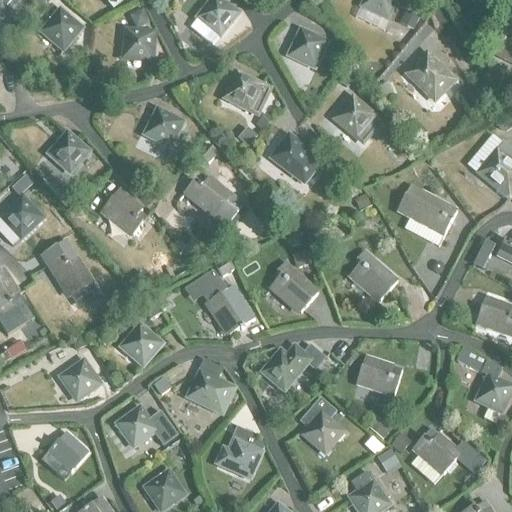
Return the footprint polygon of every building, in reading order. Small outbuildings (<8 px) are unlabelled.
[(0,0),(0,18),(3,21),(21,1),(20,0),(0,0)] [(36,0),(35,2),(43,8),(50,0),(36,0)] [(108,0),(108,5),(113,12),(127,0),(108,0)] [(191,0),(183,0),(179,6),(189,14),(197,5),(191,0)] [(366,0),(363,8),(388,22),(398,0),(366,0)] [(200,24),(221,41),(238,20),(217,3),(200,24)] [(405,12),(399,25),(412,31),(419,18),(405,12)] [(142,14),(129,21),(136,33),(148,27),(142,14)] [(43,37),(64,55),(81,34),(61,16),(43,37)] [(493,37),(498,39),(491,53),(511,63),(511,34),(498,28),(493,37)] [(123,63),(152,67),(157,40),(128,36),(123,63)] [(291,60),(316,72),(328,48),(303,36),(291,60)] [(340,57),(333,66),(341,73),(349,63),(340,57)] [(407,78),(433,104),(453,85),(427,58),(407,78)] [(343,76),(337,84),(347,91),(352,83),(343,76)] [(226,104),(251,117),(264,92),(239,79),(226,104)] [(391,84),(377,90),(383,101),(396,95),(391,84)] [(336,124),(358,142),(375,120),(354,103),(336,124)] [(147,141),(171,154),(175,148),(180,150),(184,141),(179,139),(185,125),(180,123),(179,126),(159,117),(147,141)] [(266,117),(256,127),(263,134),(273,125),(266,117)] [(408,135),(418,144),(427,135),(417,125),(408,135)] [(247,130),(237,142),(247,151),(257,139),(247,130)] [(50,160),(71,178),(89,157),(68,139),(50,160)] [(274,163),(305,187),(316,173),(307,166),(313,158),(291,142),(274,163)] [(207,148),(198,158),(208,167),(217,157),(207,148)] [(511,199),(511,167),(511,165),(511,155),(505,149),(480,178),(509,203),(511,199)] [(25,180),(13,191),(20,199),(32,188),(25,180)] [(185,196),(226,232),(243,212),(209,182),(203,190),(196,184),(185,196)] [(67,193),(58,201),(66,210),(75,201),(67,193)] [(102,216),(133,241),(143,229),(136,222),(143,214),(119,195),(102,216)] [(410,219),(446,238),(453,224),(445,220),(449,211),(423,196),(410,219)] [(2,224),(22,243),(31,234),(41,224),(22,204),(2,224)] [(302,223),(292,230),(297,239),(308,233),(302,223)] [(324,234),(312,239),(318,254),(330,248),(324,234)] [(66,243),(41,259),(68,301),(81,293),(93,285),(66,243)] [(484,244),(472,269),(481,274),(493,249),(484,244)] [(495,262),(511,270),(511,247),(505,244),(495,262)] [(296,257),(292,258),(295,268),(299,267),(300,270),(313,266),(309,253),(296,257)] [(351,279),(381,305),(398,285),(363,256),(357,264),(360,268),(351,279)] [(226,263),(215,271),(222,281),(233,273),(226,263)] [(433,267),(432,271),(435,275),(439,276),(442,273),(443,269),(441,266),(437,265),(433,267)] [(278,276),(283,280),(272,291),(302,318),(319,298),(286,268),(278,276)] [(3,274),(0,276),(0,317),(1,319),(0,319),(0,327),(7,339),(33,322),(19,300),(3,274)] [(141,274),(127,284),(135,294),(148,284),(141,274)] [(213,275),(195,287),(208,307),(204,309),(225,342),(255,322),(234,290),(227,295),(216,279),(213,275)] [(93,285),(81,293),(88,304),(100,296),(93,285)] [(511,311),(485,301),(477,325),(511,338),(511,311)] [(154,307),(144,313),(150,322),(160,317),(154,307)] [(123,352),(143,371),(162,349),(141,331),(123,352)] [(82,341),(72,345),(76,354),(86,349),(82,341)] [(20,343),(5,353),(10,362),(26,352),(20,343)] [(283,356),(265,377),(286,395),(310,367),(317,373),(326,362),(310,348),(303,358),(297,352),(289,361),(283,356)] [(461,349),(454,363),(484,378),(471,404),(500,418),(511,395),(511,387),(495,379),(500,371),(484,363),(461,349)] [(204,363),(197,376),(202,378),(189,402),(222,419),(234,395),(216,386),(223,372),(204,363)] [(357,387),(395,400),(403,375),(365,363),(357,387)] [(62,384),(78,406),(101,390),(83,368),(62,384)] [(321,401),(302,422),(313,432),(306,440),(326,458),(344,437),(328,423),(336,414),(321,401)] [(141,411),(117,428),(135,452),(155,437),(164,449),(177,439),(160,416),(150,423),(141,411)] [(437,414),(434,418),(446,428),(445,429),(450,434),(455,428),(437,414)] [(377,421),(369,431),(383,443),(392,433),(377,421)] [(230,452),(222,469),(252,482),(264,453),(252,447),(257,436),(237,428),(227,451),(230,452)] [(432,431),(412,454),(441,479),(456,462),(475,478),(486,464),(464,445),(457,453),(432,431)] [(401,435),(390,447),(401,457),(411,445),(401,435)] [(48,457),(71,477),(88,458),(66,438),(48,457)] [(373,440),(365,449),(375,458),(385,451),(373,440)] [(388,454),(378,461),(386,474),(396,467),(388,454)] [(357,492),(347,499),(356,511),(385,511),(393,507),(375,480),(373,481),(367,473),(352,484),(357,492)] [(147,494),(160,511),(167,511),(185,500),(169,477),(147,494)] [(38,499),(28,505),(32,511),(42,511),(46,510),(38,499)] [(58,499),(50,505),(55,511),(57,511),(64,507),(58,499)] [(200,499),(192,504),(197,511),(205,506),(200,499)] [(107,511),(100,501),(83,511),(107,511)] [(470,511),(490,511),(484,503),(475,509),(470,511)]
